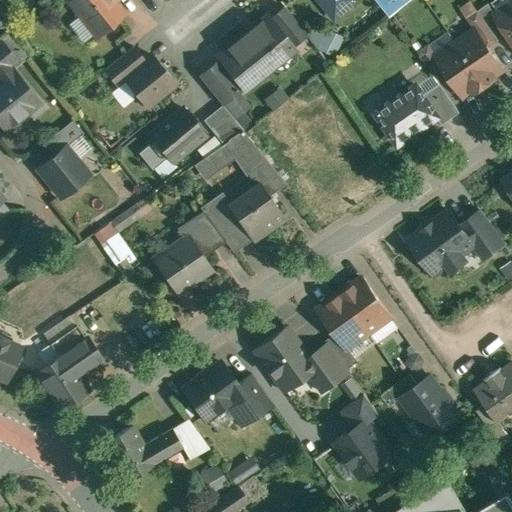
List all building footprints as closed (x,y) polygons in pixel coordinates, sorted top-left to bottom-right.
[(113,0),(71,0),(99,34),(124,13),(113,0)] [(322,0),(337,17),(351,5),(347,0),(322,0)] [(381,0),(384,4),(393,15),(410,0),(381,0)] [(497,14),(489,3),(478,10),(499,40),(508,33),(496,15),(497,14)] [(511,3),(497,14),(496,15),(508,33),(511,38),(511,3)] [(308,33),(286,6),(271,18),(294,45),(308,33)] [(499,40),(478,10),(468,17),(476,29),(489,47),(499,40)] [(255,24),(247,31),(247,32),(219,55),(244,86),(245,87),(274,64),(273,63),(294,46),(294,45),(271,18),(269,15),(256,25),(255,24)] [(476,29),(457,42),(485,84),(496,77),(495,74),(504,68),(489,47),(476,29)] [(485,84),(457,42),(438,55),(437,56),(449,74),(464,95),(473,89),(475,91),(485,84)] [(430,43),(419,51),(435,74),(439,80),(439,81),(449,74),(437,56),(438,55),(430,43)] [(0,44),(0,71),(12,61),(0,44)] [(134,45),(106,68),(119,85),(127,78),(124,75),(145,59),(134,45)] [(145,59),(124,75),(127,78),(137,90),(136,96),(142,102),(147,103),(149,105),(176,83),(151,53),(145,59)] [(244,86),(222,58),(201,75),(223,103),(244,86)] [(14,68),(0,79),(0,120),(7,129),(26,113),(22,108),(37,96),(14,68)] [(417,84),(378,112),(399,143),(438,116),(439,116),(424,94),(440,83),(438,81),(439,80),(435,74),(418,85),(417,84)] [(439,81),(439,80),(438,81),(440,83),(424,94),(439,116),(438,116),(443,124),(461,112),(439,81)] [(184,107),(152,134),(174,160),(206,134),(200,126),(202,125),(192,113),(190,114),(184,107)] [(74,119),(46,141),(56,154),(67,144),(68,145),(84,132),(74,119)] [(236,119),(218,135),(225,143),(244,129),(236,119)] [(56,154),(39,168),(62,196),(90,173),(68,145),(67,144),(56,154)] [(286,183),(265,157),(250,167),(260,182),(262,181),(271,194),(286,183)] [(263,185),(233,207),(231,203),(230,204),(254,238),(286,215),(271,194),(262,181),(260,182),(263,185)] [(450,208),(410,238),(436,274),(448,265),(453,270),(468,259),(464,253),(476,244),(461,224),(450,208)] [(506,241),(482,209),(461,224),(476,244),(485,257),(506,241)] [(190,235),(156,258),(177,290),(212,266),(205,255),(227,240),(204,210),(183,224),(190,235)] [(392,315),(364,276),(353,284),(352,282),(341,291),(370,331),(392,315)] [(370,331),(341,291),(329,299),(331,300),(320,308),(337,332),(348,347),(349,346),(370,331)] [(71,315),(56,325),(63,335),(52,343),(61,356),(66,353),(87,339),(71,315)] [(288,326),(256,349),(279,381),(293,371),(299,379),(309,372),(316,366),(309,357),(288,326)] [(348,347),(337,332),(327,340),(329,342),(348,368),(359,360),(349,346),(348,347)] [(0,336),(0,376),(7,379),(22,346),(0,336)] [(87,339),(66,353),(78,371),(101,355),(88,338),(87,339)] [(348,368),(329,342),(309,357),(316,366),(309,372),(323,391),(350,371),(348,368)] [(61,356),(37,372),(62,408),(90,389),(78,371),(66,353),(61,356)] [(222,361),(184,388),(206,418),(233,398),(249,419),(259,412),(238,383),(222,361)] [(511,364),(505,369),(503,366),(485,378),(487,382),(477,389),(487,403),(499,420),(509,414),(510,411),(511,408),(511,364)] [(274,402),(253,373),(238,383),(259,412),(274,402)] [(412,373),(382,394),(391,406),(403,397),(403,396),(419,384),(412,373)] [(441,388),(432,375),(419,384),(403,396),(403,397),(430,434),(459,413),(455,407),(455,404),(444,388),(441,388)] [(348,481),(394,454),(359,394),(333,409),(341,423),(333,428),(346,451),(335,458),(348,481)] [(499,420),(487,403),(477,410),(490,428),(500,421),(499,420)] [(210,448),(189,419),(173,428),(184,446),(183,446),(190,459),(210,448)] [(134,424),(102,442),(125,481),(156,463),(156,462),(183,446),(184,446),(173,428),(146,444),(134,424)] [(252,458),(230,473),(237,483),(259,467),(252,458)] [(220,468),(195,482),(203,496),(228,482),(220,468)] [(511,511),(511,496),(509,491),(480,508),(482,511),(481,511),(469,511),(450,479),(395,511),(511,511)] [(241,484),(211,505),(216,511),(230,511),(251,498),(241,484)]
